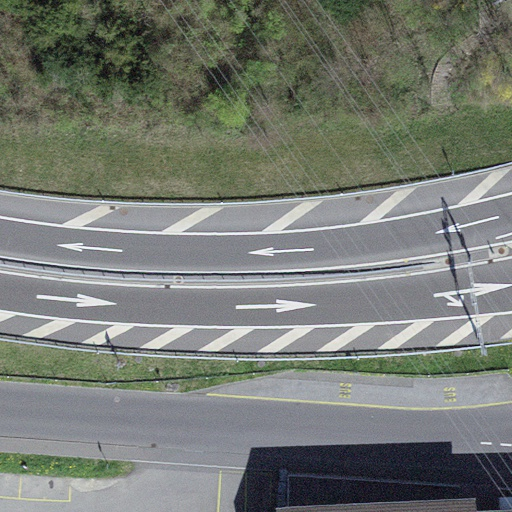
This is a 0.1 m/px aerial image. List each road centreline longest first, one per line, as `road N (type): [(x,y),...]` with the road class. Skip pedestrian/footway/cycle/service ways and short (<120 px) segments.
road 1 (motorway): [(511,220),(427,239),(255,254),(177,255),(0,237)]
road 2 (motorway): [(0,290),(239,308),(511,287)]
road 3 (residential): [(511,446),(0,411)]
